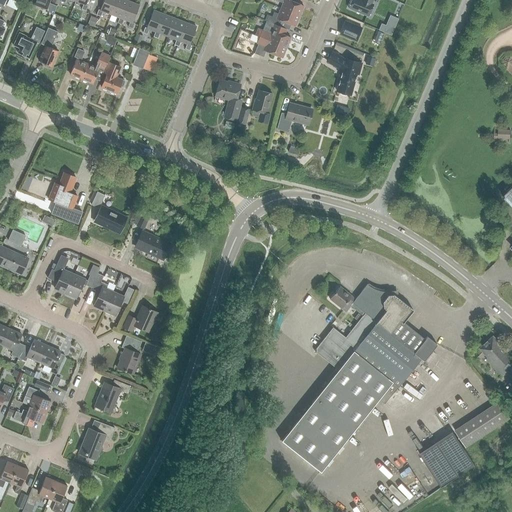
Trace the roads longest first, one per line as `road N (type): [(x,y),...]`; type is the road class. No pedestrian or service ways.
road 1 (secondary): [(123,511),(166,436),(236,233),(251,213)]
road 2 (unclassified): [(373,218),(466,0)]
road 3 (residential): [(53,459),(93,347),(79,330),(25,306)]
road 4 (residential): [(25,306),(58,242),(155,282)]
road 5 (residential): [(209,52),(297,71),(329,0)]
road 6 (secondary): [(487,296),(373,218)]
road 7 (tertiary): [(167,152),(40,112)]
road 8 (secondary): [(373,218),(285,197),(251,213)]
